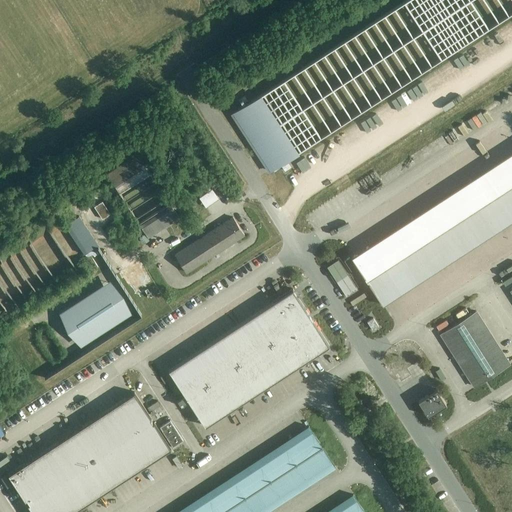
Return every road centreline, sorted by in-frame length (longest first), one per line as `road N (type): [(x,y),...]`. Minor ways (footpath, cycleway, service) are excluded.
road 1 (track): [(0,164),(158,78),(271,0)]
road 2 (unknown): [(299,248),(507,111)]
